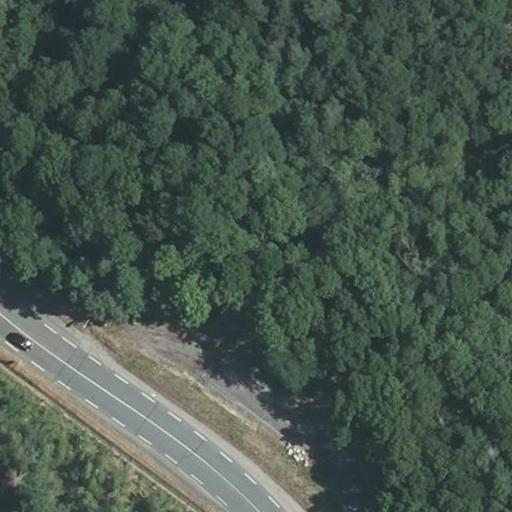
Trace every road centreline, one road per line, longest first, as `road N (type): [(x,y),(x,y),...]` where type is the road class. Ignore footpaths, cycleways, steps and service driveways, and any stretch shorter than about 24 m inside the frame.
road 1 (track): [(306,511),(257,461),(102,343),(25,331)]
road 2 (primary): [(266,511),(220,469),(0,311)]
